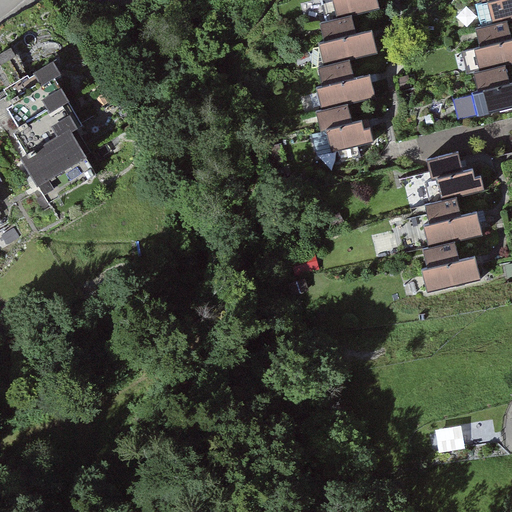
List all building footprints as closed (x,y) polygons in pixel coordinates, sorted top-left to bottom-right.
[(319,0),(325,22),(352,15),(380,8),(378,0),(319,0)] [(511,0),(492,0),(493,5),(505,5),(506,22),(511,21),(511,0)] [(325,22),(319,23),(324,42),(320,43),(326,66),(351,60),(378,53),(372,29),(356,33),(352,15),(325,22)] [(511,22),(487,23),(488,51),(500,50),(501,67),(511,66),(511,22)] [(67,60),(7,92),(54,178),(96,154),(87,138),(94,134),(78,105),(85,101),(72,78),(76,75),(67,60)] [(326,66),(318,68),(322,87),(318,88),(323,111),(348,105),(377,98),(371,73),(355,77),(351,60),(326,66)] [(511,66),(485,68),(486,95),(498,95),(499,112),(511,111),(511,66)] [(323,111),(316,112),(321,132),(327,130),(335,165),(360,159),(358,148),(375,144),(369,118),(352,122),(348,105),(323,111)] [(470,156),(434,158),(435,185),(447,184),(448,201),(489,200),(488,173),(471,173),(470,156)] [(474,201),(437,203),(438,230),(450,229),(451,246),(492,245),(491,217),(475,218),(474,201)] [(474,246),(437,248),(438,275),(450,274),(451,291),(492,290),(491,262),(474,263),(474,246)] [(294,251),(296,274),(321,272),(319,249),(294,251)] [(437,419),(442,450),(468,446),(464,415),(437,419)]
